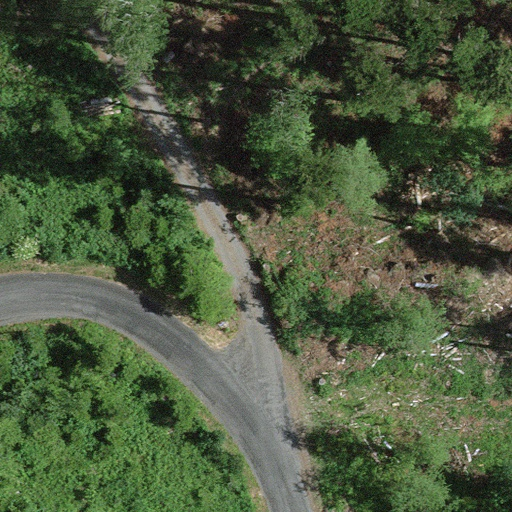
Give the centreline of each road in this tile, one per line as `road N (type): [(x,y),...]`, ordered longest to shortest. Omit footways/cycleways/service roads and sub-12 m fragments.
road 1 (track): [(85,0),(168,133),(258,322),(264,361),(236,410)]
road 2 (unclassified): [(0,298),(56,294),(103,303),(156,330),(208,374),(255,434),(292,511)]
